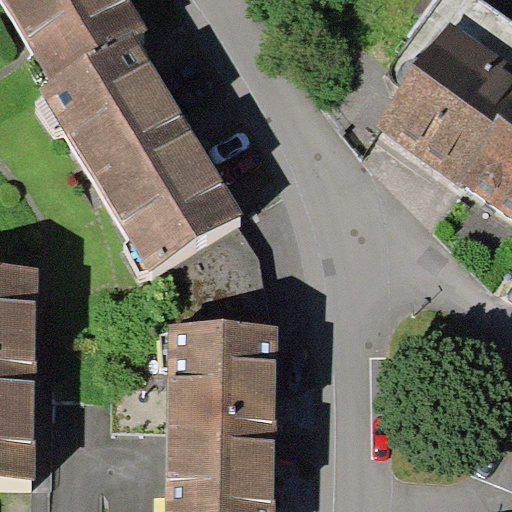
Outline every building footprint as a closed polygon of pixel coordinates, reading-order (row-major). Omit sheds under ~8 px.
[(89,56),(133,30),(136,36),(147,29),(129,0),(1,0),(49,80),(89,56)] [(511,21),(481,0),(438,0),(386,77),(403,88),(376,126),(453,181),(511,97),(511,21)] [(89,56),(49,80),(37,87),(43,97),(62,128),(129,240),(148,271),(243,214),(136,36),(133,30),(89,56)] [(62,128),(43,97),(37,108),(54,131),(62,128)] [(511,97),(453,181),(459,186),(461,183),(511,218),(511,97)] [(148,271),(129,240),(124,243),(139,273),(148,271)] [(37,265),(0,264),(0,476),(33,477),(37,265)] [(274,511),(277,325),(166,324),(163,511),(274,511)]
